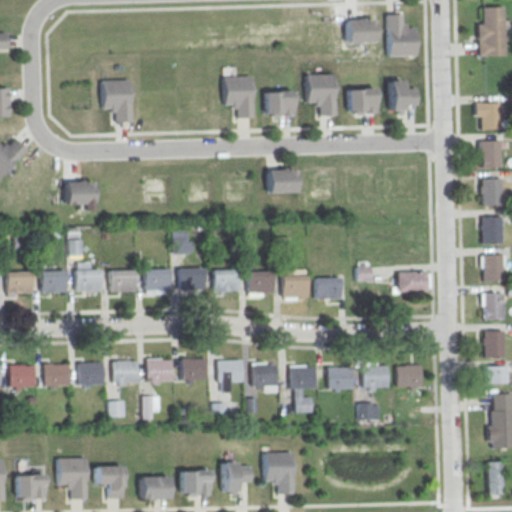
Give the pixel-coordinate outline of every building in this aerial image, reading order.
[(475,22),(475,55),(502,55),(502,6),(479,6),(479,22),(475,22)] [(383,14),(399,13),(400,23),(404,22),(404,27),(412,26),(413,54),(384,56),(383,14)] [(342,19),(371,18),(371,41),(343,41),(342,19)] [(302,73),(330,72),(332,114),(317,115),(316,105),(312,105),(312,101),(303,102),(302,73)] [(219,76),(248,75),(249,117),(234,117),(234,107),(229,108),(229,104),(220,104),(219,76)] [(98,80),(126,79),(128,121),(112,121),(112,111),(108,111),(108,108),(99,108),(98,80)] [(404,80),(385,80),(385,110),(413,110),(413,89),(404,89),(404,80)] [(344,88),(373,88),(373,111),(345,111),(344,88)] [(261,90),(289,89),(290,112),(262,113),(261,90)] [(477,102),(496,102),(496,128),(477,128),(477,102)] [(2,143),(0,141),(0,174),(24,150),(10,135),(2,143)] [(478,141),(497,140),(498,167),(479,167),(478,141)] [(265,169),(293,169),(294,192),(265,192),(265,169)] [(479,178),(498,178),(499,204),(480,204),(479,178)] [(61,182),(89,181),(90,204),(61,204),(61,182)] [(479,216),(498,216),(499,242),(480,242),(479,216)] [(189,253),(189,228),(168,228),(168,253),(189,253)] [(66,239),(79,239),(80,256),(66,256),(66,239)] [(481,254),(500,254),(500,280),(481,280),(481,254)] [(368,280),(368,266),(354,266),(354,280),(368,280)] [(201,267),(175,267),(175,289),(201,289),(201,267)] [(140,269),(166,268),(167,289),(141,289),(140,269)] [(72,269),(98,269),(98,289),(73,290),(72,269)] [(106,270),(132,269),(133,290),(107,291),(106,270)] [(209,269),(235,269),(235,289),(210,290),(209,269)] [(38,271),(63,270),(64,291),(38,291),(38,271)] [(4,272),(29,271),(30,292),(4,292),(4,272)] [(243,271),(269,271),(270,291),(244,292),(243,271)] [(426,271),(395,271),(395,291),(426,291),(426,271)] [(279,276),(305,275),(305,296),(279,296),(279,276)] [(311,277),(337,276),(337,297),(312,298),(311,277)] [(481,292),(500,292),(500,318),(481,318),(481,292)] [(482,330),(501,330),(501,356),(482,356),(482,330)] [(177,358),(202,358),(203,378),(177,379),(177,358)] [(143,360),(169,359),(169,380),(143,380),(143,360)] [(213,360),(238,360),(239,380),(213,381),(213,360)] [(109,361),(135,361),(135,381),(109,382),(109,361)] [(74,363),(100,362),(101,383),(75,383),(74,363)] [(40,364),(65,363),(66,384),(40,385),(40,364)] [(247,364),(273,363),(274,384),(248,384),(247,364)] [(6,365),(31,364),(32,385),(6,385),(6,365)] [(358,365),(384,365),(385,385),(359,386),(358,365)] [(393,366),(419,365),(419,386),(394,386),(393,366)] [(481,365),(481,382),(503,382),(503,365),(481,365)] [(286,367),(312,366),(312,387),(286,387),(286,367)] [(324,367),(349,366),(350,387),(324,388),(324,367)] [(487,410),(490,410),(490,393),(508,393),(509,447),(488,447),(488,441),(484,442),(483,425),(487,425),(487,410)] [(156,410),(156,395),(139,395),(139,418),(149,418),(149,410),(156,410)] [(105,416),(122,415),(121,400),(105,401),(105,416)] [(375,402),(354,402),(354,419),(375,419),(375,402)] [(220,403),(210,403),(210,415),(220,415),(220,403)] [(260,452),(288,451),(289,492),(273,493),(273,484),(269,484),(269,479),(261,480),(260,452)] [(54,457),(82,457),(83,498),(67,498),(67,489),(63,489),(62,485),(54,485),(54,457)] [(499,460),(484,460),(484,497),(499,497),(499,460)] [(218,462),(232,462),(232,465),(246,465),(247,481),(233,482),(233,491),(219,491),(218,462)] [(92,465),(119,464),(120,498),(104,498),(103,486),(99,486),(99,482),(92,483),(92,465)] [(177,470),(205,470),(205,492),(177,493),(177,470)] [(13,475),(41,474),(41,497),(13,497),(13,475)] [(136,476),(164,475),(165,498),(137,499),(136,476)]
